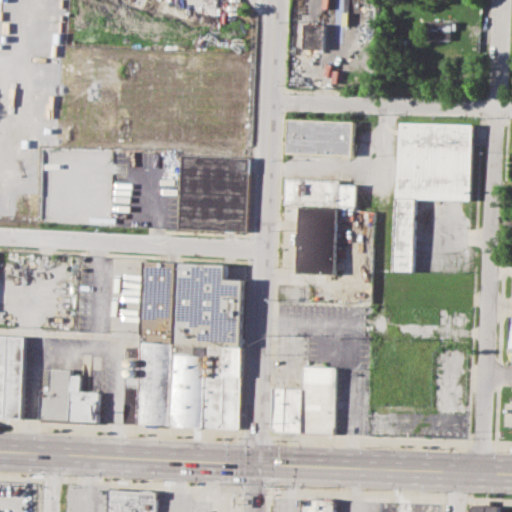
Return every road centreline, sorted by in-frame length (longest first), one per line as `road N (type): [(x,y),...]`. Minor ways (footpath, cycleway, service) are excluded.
road 1 (tertiary): [(277,0),(253,511)]
road 2 (secondary): [(511,467),(0,446)]
road 3 (residential): [(495,0),(482,467)]
road 4 (residential): [(0,241),(265,256)]
road 5 (residential): [(274,103),(511,115)]
